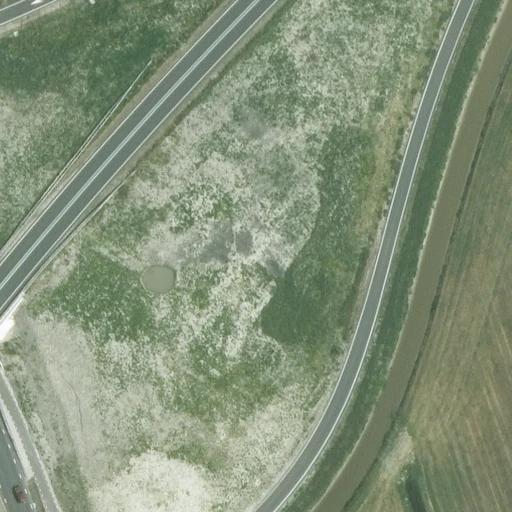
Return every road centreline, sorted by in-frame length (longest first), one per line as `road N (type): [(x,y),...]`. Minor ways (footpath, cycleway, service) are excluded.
road 1 (trunk): [(262,511),(288,485),(348,378),(421,115),(464,0)]
road 2 (trunk): [(0,289),(140,121),(260,0)]
